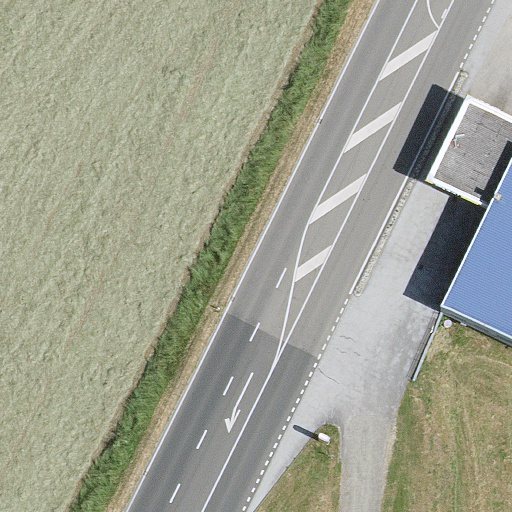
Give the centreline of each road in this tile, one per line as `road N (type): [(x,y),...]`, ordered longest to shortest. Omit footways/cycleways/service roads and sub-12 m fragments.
road 1 (primary): [(188,511),(440,0)]
road 2 (unknown): [(364,511),(359,353),(305,275)]
